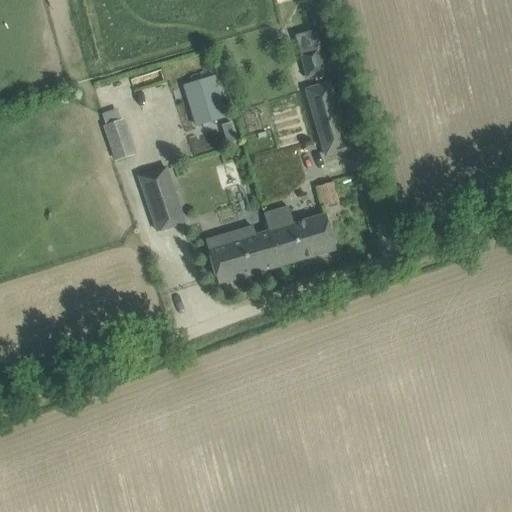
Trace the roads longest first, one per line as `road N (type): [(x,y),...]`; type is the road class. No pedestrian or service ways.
road 1 (unclassified): [(203,338),(511,225)]
road 2 (track): [(203,338),(0,410)]
